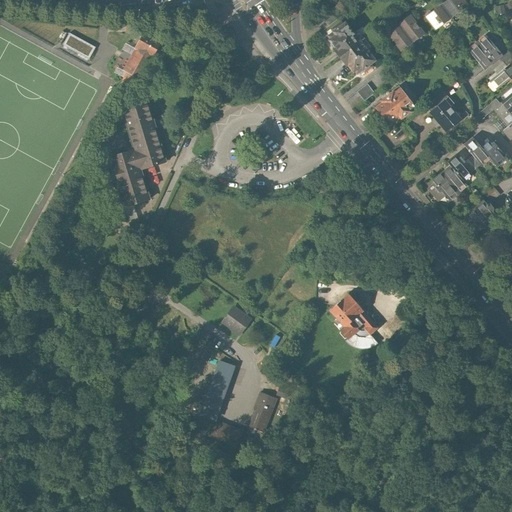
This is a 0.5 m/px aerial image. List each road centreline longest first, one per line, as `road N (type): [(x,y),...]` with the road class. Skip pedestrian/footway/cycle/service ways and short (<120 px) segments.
road 1 (primary): [(304,75),(511,322)]
road 2 (track): [(96,342),(71,380),(0,451)]
